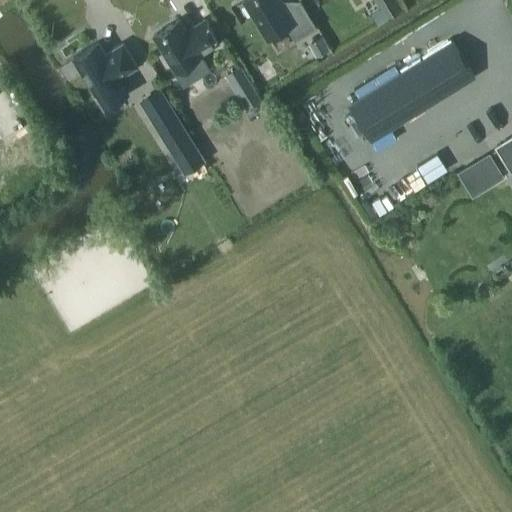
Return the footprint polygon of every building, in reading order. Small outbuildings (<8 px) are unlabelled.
[(281,0),(242,0),(266,38),(286,26),(294,40),(316,27),(299,0),(298,0),(286,7),(281,0)] [(402,6),(398,0),(375,0),(386,17),(402,6)] [(153,35),(175,71),(201,55),(200,54),(218,42),(204,19),(185,30),(178,19),(153,35)] [(322,35),(308,43),(316,55),(329,47),(322,35)] [(372,138),(474,76),(452,40),(350,103),(372,138)] [(136,66),(122,42),(104,53),(98,42),(72,57),(94,94),(95,93),(102,105),(126,90),(119,78),(120,78),(119,76),(136,66)] [(240,63),(225,73),(246,107),(261,98),(240,63)] [(160,88),(141,100),(157,125),(167,131),(181,122),(160,88)] [(511,135),(496,145),(511,172),(511,135)] [(489,151),(481,156),(496,181),(504,176),(489,151)]
